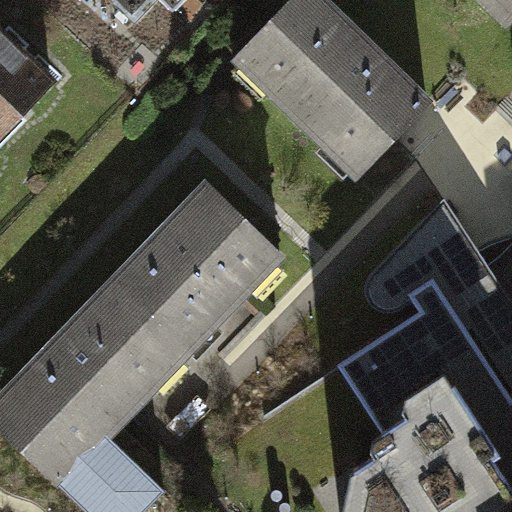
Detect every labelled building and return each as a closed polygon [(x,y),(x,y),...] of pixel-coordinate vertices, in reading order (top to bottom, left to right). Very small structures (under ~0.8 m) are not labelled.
[(429,103),(322,0),(295,0),(238,58),(359,175),(429,103)] [(511,0),(481,0),(506,23),(511,16),(511,0)] [(0,29),(0,135),(53,81),(0,29)] [(208,184),(113,283),(186,354),(282,255),(208,184)] [(511,511),(511,304),(445,202),(375,275),(371,280),(369,287),(369,293),(372,299),(376,305),(381,308),(388,310),(394,310),(401,307),(413,299),(421,311),(338,364),(390,445),(354,468),(364,484),(357,511),(511,511)] [(147,394),(186,354),(113,283),(0,399),(0,426),(88,511),(144,511),(145,511),(166,490),(108,434),(147,394)]
